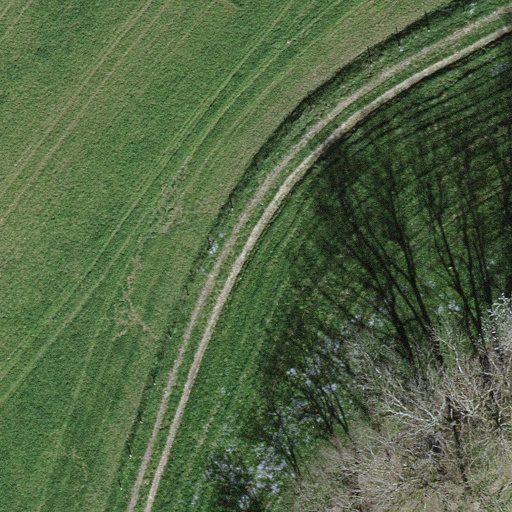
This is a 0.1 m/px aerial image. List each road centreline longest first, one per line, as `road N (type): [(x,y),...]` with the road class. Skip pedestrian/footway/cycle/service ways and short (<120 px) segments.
road 1 (track): [(132,511),(189,334),(271,182),(383,86),(511,16)]
road 2 (track): [(344,511),(436,395),(511,330)]
